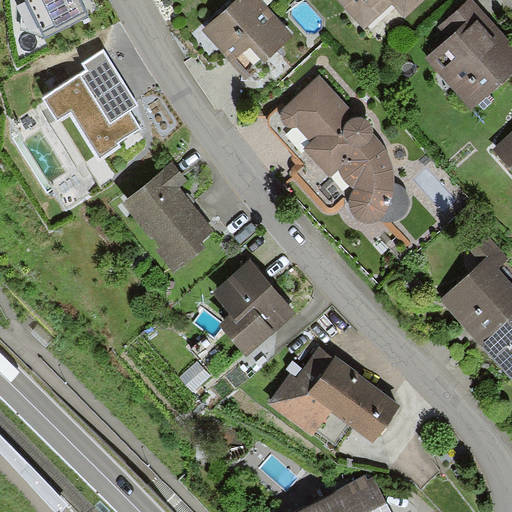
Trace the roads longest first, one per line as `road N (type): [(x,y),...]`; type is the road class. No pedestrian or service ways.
road 1 (residential): [(129,0),(211,134),(291,233),(470,421),(496,459),(511,508)]
road 2 (primary): [(0,372),(139,511)]
